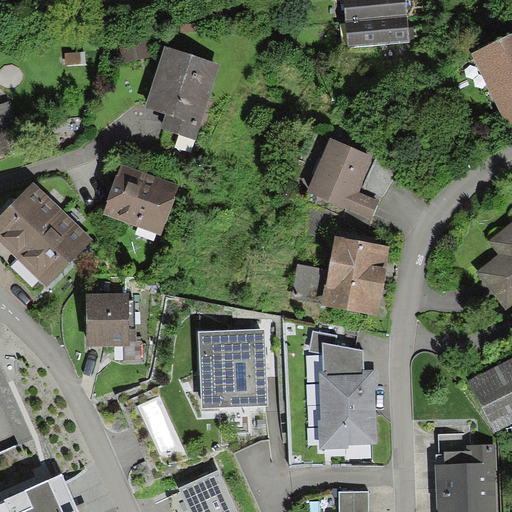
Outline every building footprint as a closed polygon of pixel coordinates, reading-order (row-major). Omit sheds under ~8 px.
[(406,0),(343,0),(347,47),(410,41),(406,0)] [(225,65),(165,46),(143,115),(202,134),(225,65)] [(511,50),(478,67),(510,133),(511,131),(511,50)] [(363,148),(326,134),(304,190),(365,213),(371,195),(348,186),(363,148)] [(0,135),(0,162),(9,159),(0,135)] [(180,181),(123,160),(100,220),(157,241),(180,181)] [(23,195),(0,221),(0,263),(42,300),(86,250),(23,195)] [(511,217),(489,235),(500,249),(478,267),(500,296),(511,286),(511,217)] [(300,263),(292,298),(363,314),(379,240),(330,229),(321,268),(300,263)] [(144,294),(85,295),(85,357),(118,357),(118,379),(144,379),(144,294)] [(262,331),(202,333),(204,408),(265,406),(262,331)] [(378,358),(321,358),(320,446),(377,446),(378,358)] [(511,368),(472,390),(495,432),(511,422),(511,368)] [(161,398),(142,408),(164,455),(184,445),(161,398)] [(496,511),(493,455),(437,458),(440,511),(496,511)] [(232,511),(216,471),(176,486),(186,511),(232,511)] [(0,499),(0,511),(72,511),(59,477),(0,499)] [(335,511),(362,511),(363,487),(335,487),(335,511)]
